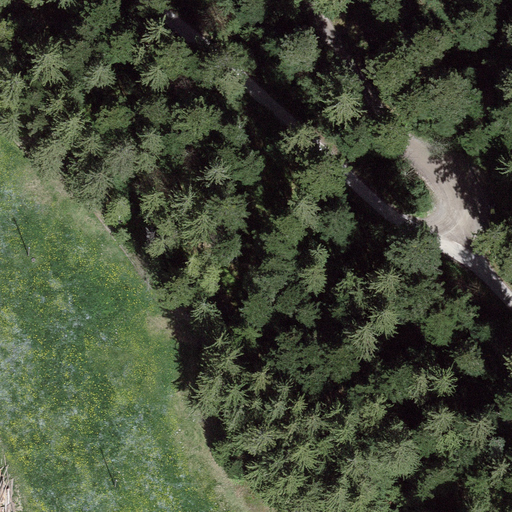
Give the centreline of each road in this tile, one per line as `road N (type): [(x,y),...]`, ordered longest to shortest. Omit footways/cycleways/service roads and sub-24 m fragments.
road 1 (track): [(511,310),(237,73),(133,0)]
road 2 (track): [(297,0),(403,216)]
